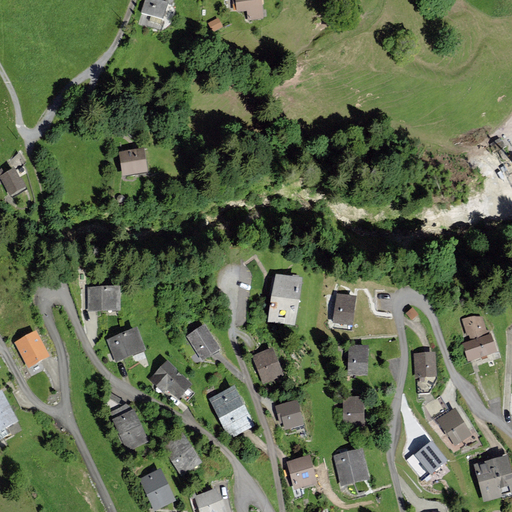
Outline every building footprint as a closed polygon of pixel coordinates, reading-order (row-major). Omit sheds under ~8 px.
[(172,0),(150,0),(151,1),(147,0),(143,0),(140,15),(159,20),(163,6),(170,8),(172,0)] [(230,0),(231,14),(243,13),(243,22),(258,21),(256,0),(230,0)] [(215,19),(205,25),(210,35),(220,29),(215,19)] [(140,152),(116,156),(121,179),(144,175),(140,152)] [(25,193),(10,171),(0,177),(0,190),(9,203),(25,193)] [(297,281),(271,277),(264,325),(290,329),(297,281)] [(113,289),(87,289),(87,312),(113,312),(113,289)] [(351,298),(333,296),(329,325),(347,328),(351,298)] [(411,310),(404,315),(409,321),(415,316),(411,310)] [(472,343),(462,346),(468,362),(493,354),(488,338),(485,338),(479,319),(465,323),(472,343)] [(203,328),(188,337),(202,361),(217,352),(203,328)] [(132,330),(103,340),(111,363),(140,353),(132,330)] [(45,359),(32,334),(12,345),(26,370),(45,359)] [(364,349),(345,348),(345,377),(363,378),(364,349)] [(270,350),(250,358),(261,387),(281,379),(270,350)] [(432,354),(414,354),(413,379),(432,379),(432,354)] [(190,387),(163,362),(145,381),(159,394),(164,388),(177,401),(190,387)] [(229,388),(206,400),(227,441),(250,429),(229,388)] [(0,441),(11,435),(7,429),(15,425),(0,398),(0,441)] [(360,399),(341,400),(341,429),(360,429),(360,399)] [(292,403),(274,408),(281,434),(299,429),(292,403)] [(126,407),(108,416),(126,453),(145,444),(126,407)] [(452,410),(435,421),(453,449),(471,437),(452,410)] [(179,436),(159,448),(177,478),(197,467),(179,436)] [(357,452),(333,457),(339,487),(364,482),(357,452)] [(304,459),(284,463),(290,492),(311,488),(304,459)] [(501,459),(471,467),(481,505),(511,497),(501,459)] [(156,470),(136,479),(151,511),(171,503),(156,470)] [(217,511),(211,492),(192,498),(196,511),(217,511)]
